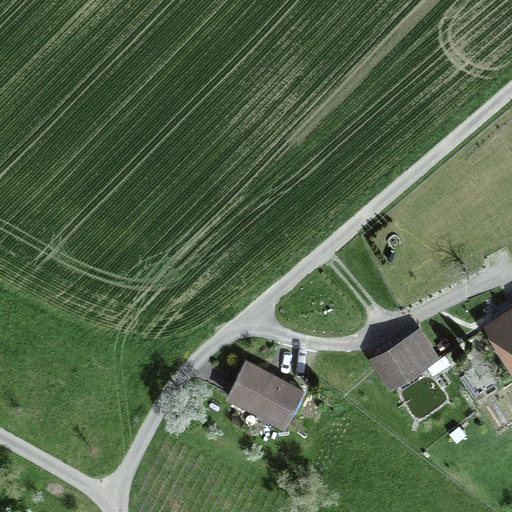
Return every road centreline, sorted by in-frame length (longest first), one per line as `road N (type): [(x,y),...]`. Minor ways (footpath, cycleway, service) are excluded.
road 1 (unclassified): [(511,87),(193,363),(112,502)]
road 2 (unclassified): [(112,502),(0,438)]
